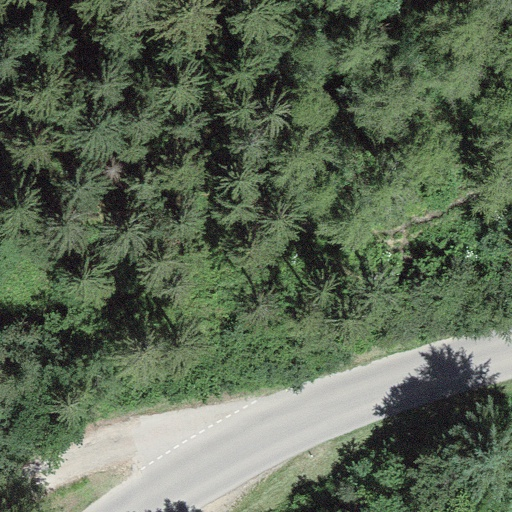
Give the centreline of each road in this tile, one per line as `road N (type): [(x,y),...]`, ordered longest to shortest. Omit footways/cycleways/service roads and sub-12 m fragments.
road 1 (tertiary): [(511,350),(321,410),(207,463),(129,511)]
road 2 (track): [(321,410),(145,437),(0,496)]
